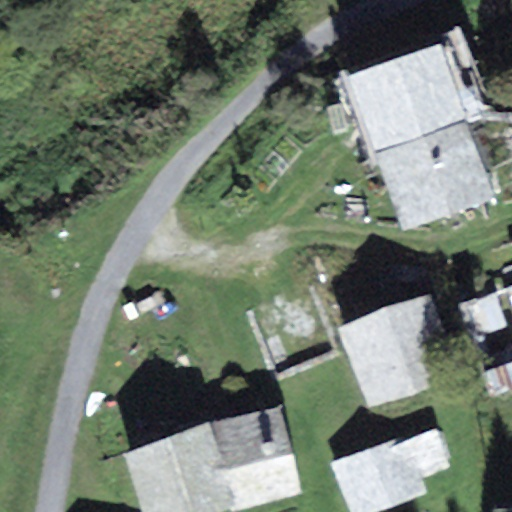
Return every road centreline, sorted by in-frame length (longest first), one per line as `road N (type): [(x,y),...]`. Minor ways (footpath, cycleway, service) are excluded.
road 1 (residential): [(402,0),(343,33),(211,136),(148,205),(84,359),(55,511)]
road 2 (track): [(132,231),(200,255),(265,239),(337,237)]
